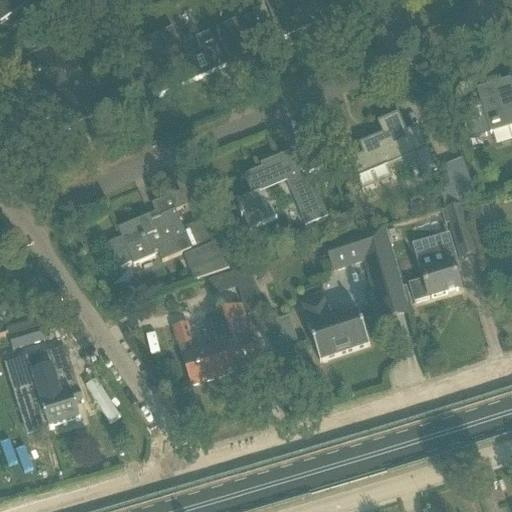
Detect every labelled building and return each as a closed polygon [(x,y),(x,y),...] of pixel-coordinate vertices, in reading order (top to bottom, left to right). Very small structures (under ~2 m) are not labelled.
[(0,0),(0,32),(7,27),(17,41),(46,19),(37,6),(38,5),(33,0),(0,0)] [(264,0),(284,41),(313,27),(307,15),(317,11),(320,15),(332,9),(327,0),(303,0),(302,1),(301,0),(264,0)] [(173,28),(135,47),(151,81),(161,100),(226,68),(210,34),(196,40),(202,51),(187,58),(173,28)] [(54,121),(59,134),(111,113),(103,94),(98,83),(72,94),(53,48),(32,56),(14,64),(24,88),(29,86),(35,98),(27,102),(38,128),(54,121)] [(481,105),(460,111),(465,130),(470,129),(475,142),(491,137),(489,131),(511,123),(511,83),(511,81),(477,92),(481,105)] [(349,162),(357,181),(371,176),(416,157),(425,179),(438,172),(428,152),(419,129),(407,134),(399,116),(378,125),(383,137),(359,147),(363,157),(349,162)] [(243,219),(249,234),(250,234),(250,232),(272,223),(260,195),(288,184),(307,228),(329,219),(311,178),(323,173),(311,142),(297,148),(301,157),(288,162),(286,157),(261,167),(263,170),(244,178),(252,197),(238,203),(237,201),(236,202),(240,213),(238,213),(241,220),(243,219)] [(330,175),(318,180),(322,189),(334,184),(330,175)] [(111,246),(122,270),(132,265),(134,269),(156,259),(154,255),(158,254),(163,264),(193,251),(176,213),(187,209),(181,194),(153,206),(159,219),(152,223),(150,219),(118,232),(122,241),(109,246),(110,247),(111,246)] [(480,207),(466,211),(470,224),(484,220),(480,207)] [(450,226),(461,261),(475,257),(460,208),(441,214),(445,228),(450,226)] [(330,225),(337,241),(356,233),(349,217),(330,225)] [(73,230),(70,243),(83,247),(86,234),(73,230)] [(382,234),(359,240),(358,236),(325,248),(334,274),(366,263),(375,293),(398,287),(382,234)] [(184,259),(195,284),(229,272),(219,244),(184,259)] [(409,288),(415,305),(430,301),(431,301),(461,292),(453,267),(457,266),(452,250),(417,261),(424,283),(409,288)] [(252,282),(237,287),(248,318),(264,312),(252,282)] [(325,301),(302,309),(321,365),(369,348),(357,313),(332,322),(325,301)] [(175,331),(193,389),(260,368),(242,311),(212,320),(220,348),(198,354),(195,343),(193,344),(188,327),(175,331)] [(14,339),(9,340),(14,354),(25,350),(45,343),(40,329),(21,336),(14,339)] [(32,377),(14,382),(23,412),(31,439),(50,433),(81,423),(76,408),(84,405),(80,393),(75,378),(58,383),(48,354),(29,360),(27,361),(32,377)]
